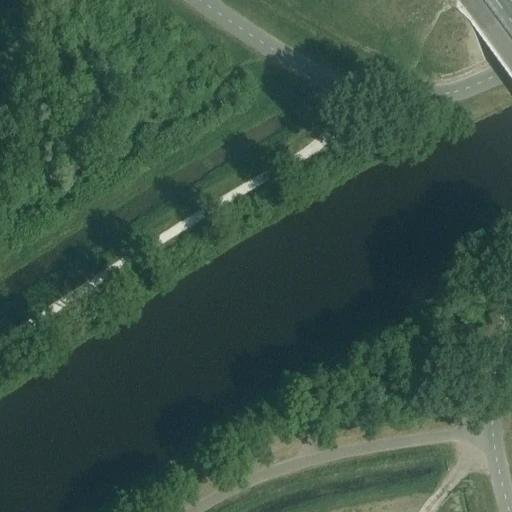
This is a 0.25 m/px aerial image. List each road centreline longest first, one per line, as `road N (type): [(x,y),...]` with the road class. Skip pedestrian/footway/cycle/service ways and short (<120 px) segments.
road 1 (unclassified): [(511,67),(448,93),(373,95),(314,73),(199,0)]
road 2 (unclassified): [(192,511),(307,459),(488,424)]
